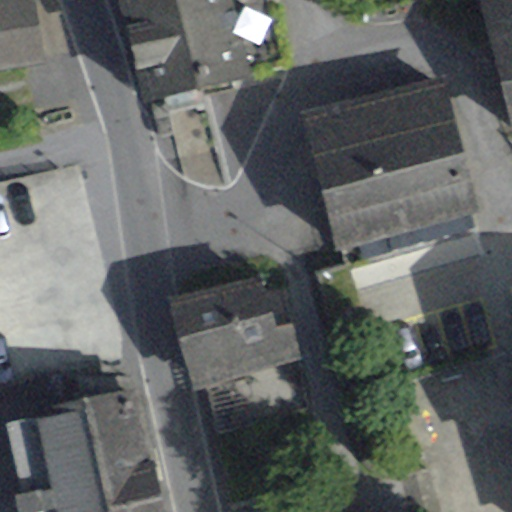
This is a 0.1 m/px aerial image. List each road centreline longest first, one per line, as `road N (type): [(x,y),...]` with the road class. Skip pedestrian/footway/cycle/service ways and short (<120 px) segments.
road 1 (residential): [(307,76),(417,51),(446,63),(461,79),(499,207),(511,204)]
road 2 (residential): [(149,231),(161,345),(199,511)]
road 3 (residential): [(149,231),(258,209),(277,187),(307,76)]
road 4 (residential): [(82,0),(130,134),(149,231)]
